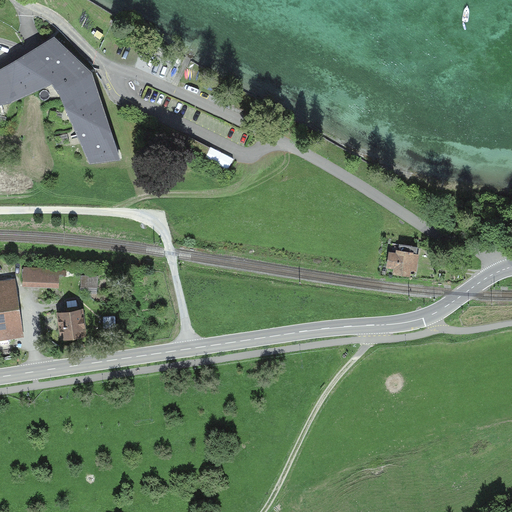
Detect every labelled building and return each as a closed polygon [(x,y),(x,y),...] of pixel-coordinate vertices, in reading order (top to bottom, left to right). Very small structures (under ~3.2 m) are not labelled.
[(0,103),(12,101),(52,81),(75,110),(88,159),(119,154),(106,128),(89,71),(54,39),(24,61),(0,72),(0,103)] [(230,166),(234,155),(210,146),(206,158),(230,166)] [(419,277),(421,252),(394,250),(392,275),(419,277)] [(59,269),(25,269),(24,286),(59,287),(59,269)] [(81,274),(81,286),(99,287),(99,274),(81,274)] [(0,339),(24,336),(16,278),(0,280),(0,339)] [(83,309),(58,313),(63,343),(88,339),(83,309)]
